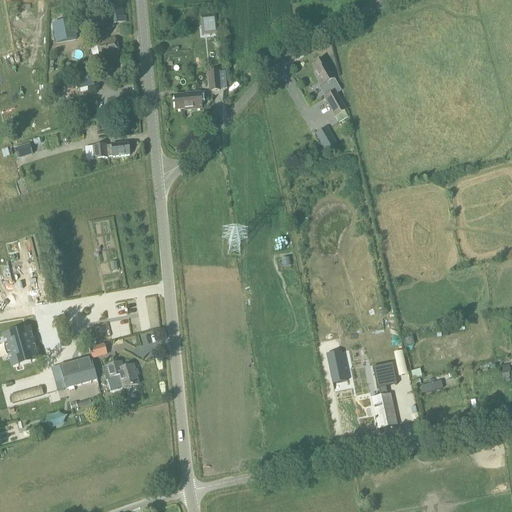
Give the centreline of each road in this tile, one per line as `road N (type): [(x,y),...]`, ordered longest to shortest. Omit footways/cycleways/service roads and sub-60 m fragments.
road 1 (unclassified): [(188,491),(511,424)]
road 2 (unclassified): [(188,491),(157,178)]
road 3 (unclassified): [(157,178),(194,154),(293,53),(390,0)]
road 4 (unclassified): [(157,178),(140,0)]
